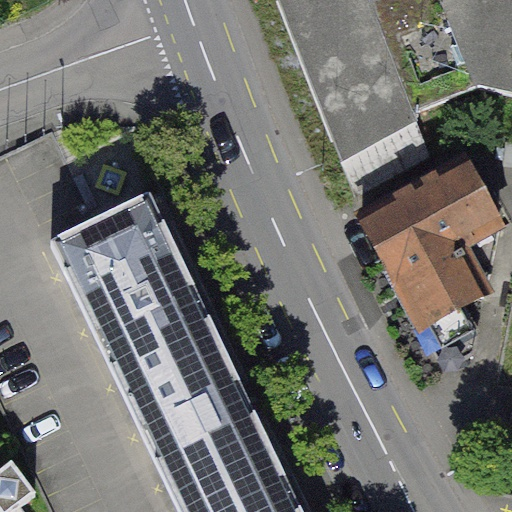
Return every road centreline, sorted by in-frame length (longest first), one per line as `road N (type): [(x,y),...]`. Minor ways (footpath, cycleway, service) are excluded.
road 1 (secondary): [(421,511),(260,189),(194,24)]
road 2 (residential): [(194,24),(0,93)]
